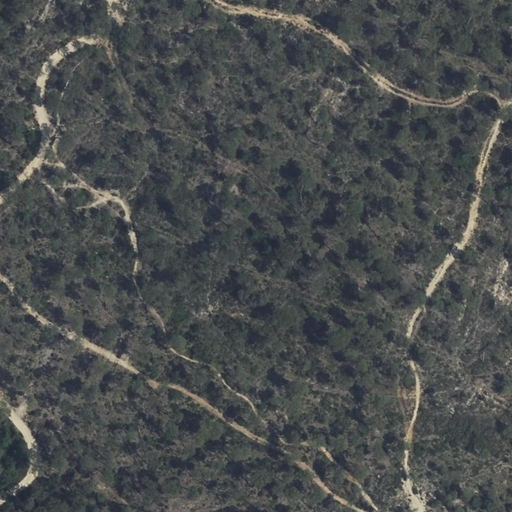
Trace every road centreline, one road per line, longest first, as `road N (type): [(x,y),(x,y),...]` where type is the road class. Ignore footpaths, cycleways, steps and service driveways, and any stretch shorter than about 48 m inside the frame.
road 1 (track): [(114,0),(118,14),(109,29),(55,57),(38,87),(44,140),(30,173),(0,194)]
road 2 (track): [(0,405),(35,453),(31,476),(0,503)]
